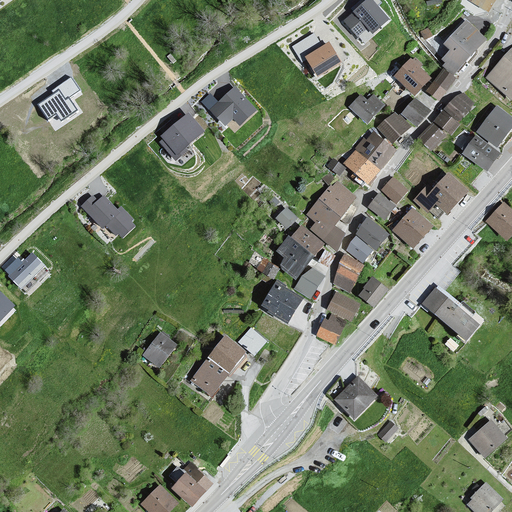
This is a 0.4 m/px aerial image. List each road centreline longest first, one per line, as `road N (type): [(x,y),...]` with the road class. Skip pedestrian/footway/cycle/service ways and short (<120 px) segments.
road 1 (residential): [(283,426),(270,400),(363,204),(493,36),(510,0)]
road 2 (residential): [(0,258),(201,82),(330,0)]
road 3 (tertiary): [(283,426),(511,167)]
road 4 (residential): [(0,99),(136,0)]
